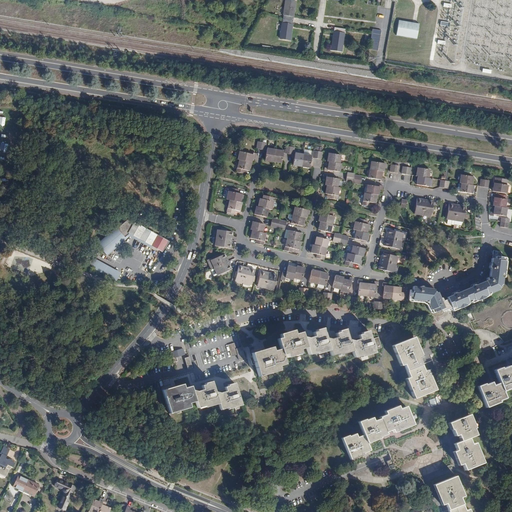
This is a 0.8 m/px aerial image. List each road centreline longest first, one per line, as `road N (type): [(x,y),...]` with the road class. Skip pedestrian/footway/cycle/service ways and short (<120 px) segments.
road 1 (residential): [(144,334),(163,342),(269,311),(299,311),(434,326),(450,346)]
road 2 (secondary): [(216,113),(511,161)]
road 3 (secondary): [(511,141),(220,92)]
road 4 (secondary): [(220,92),(0,56)]
road 5 (secondary): [(0,77),(216,113)]
road 6 (residential): [(485,233),(478,201),(391,187),(365,272)]
road 7 (residential): [(485,233),(480,264),(462,279),(427,283),(365,272)]
road 8 (residential): [(176,511),(58,464),(49,449)]
road 9 (tertiary): [(228,511),(101,452)]
road 10 (tertiary): [(144,334),(186,265),(199,215)]
road 11 (residential): [(240,225),(257,170),(312,180),(316,170)]
road 12 (residential): [(273,511),(283,499),(383,458)]
